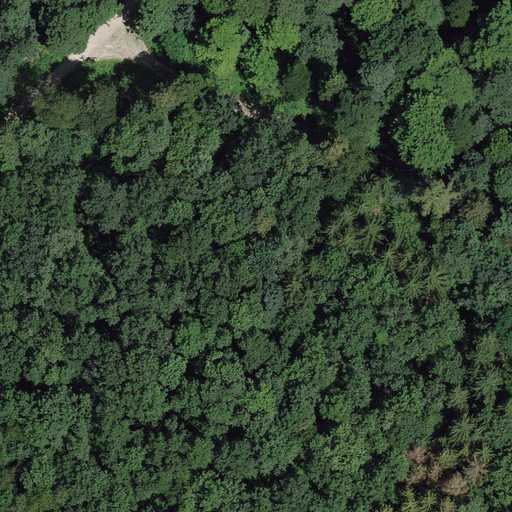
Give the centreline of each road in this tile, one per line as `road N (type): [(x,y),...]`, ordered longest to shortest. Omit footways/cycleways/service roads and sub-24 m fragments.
road 1 (track): [(511,211),(94,45)]
road 2 (track): [(0,130),(142,0)]
